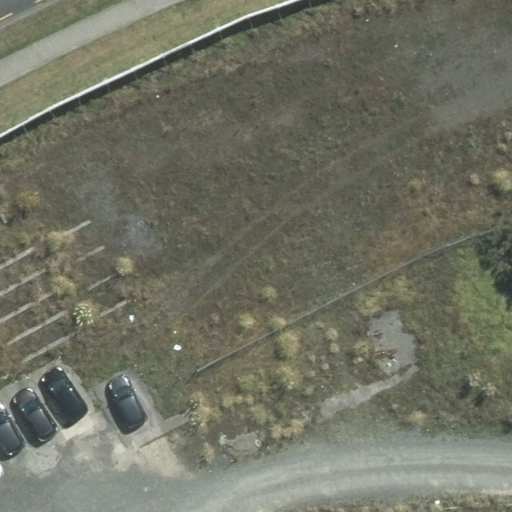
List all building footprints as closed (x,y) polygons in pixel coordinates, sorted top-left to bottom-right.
[(0,250),(11,244),(28,235),(0,186),(0,250)] [(135,313),(142,309),(79,199),(41,221),(84,295),(79,299),(99,334),(135,313)] [(11,244),(0,250),(0,365),(6,376),(0,379),(0,428),(78,384),(105,368),(68,305),(52,314),(11,244)] [(485,327),(453,247),(416,261),(421,274),(390,286),(406,328),(435,317),(445,343),(485,327)] [(252,421),(213,353),(199,360),(163,297),(142,309),(218,441),(252,421)] [(415,357),(388,297),(354,312),(348,297),(313,312),(358,416),(386,404),(373,375),(415,357)] [(218,441),(142,309),(135,313),(99,334),(115,362),(105,368),(78,384),(137,488),(218,441)] [(213,353),(252,421),(285,402),(245,334),(213,353)] [(511,335),(488,344),(511,412),(511,335)] [(316,511),(311,501),(291,511),(316,511)]
